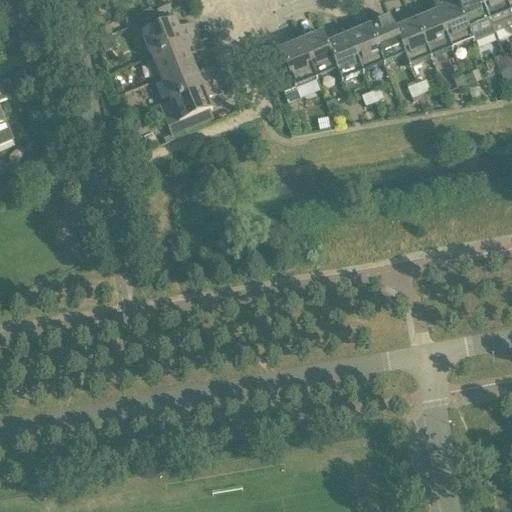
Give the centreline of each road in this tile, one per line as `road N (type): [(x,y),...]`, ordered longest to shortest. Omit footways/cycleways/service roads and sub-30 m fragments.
road 1 (residential): [(0,430),(422,356)]
road 2 (unclassified): [(451,511),(422,356)]
